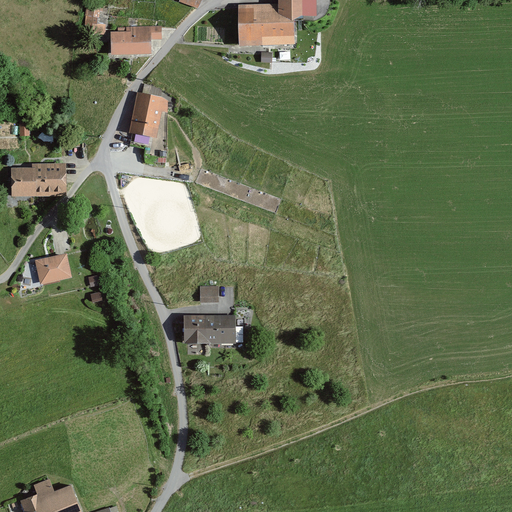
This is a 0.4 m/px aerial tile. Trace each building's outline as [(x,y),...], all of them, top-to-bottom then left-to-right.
[(311,0),(272,0),(273,5),(232,6),(233,45),(287,44),(287,18),(311,17),(311,0)] [(101,6),(83,2),(76,32),(100,38),(103,25),(97,24),(101,6)] [(157,28),(107,28),(106,57),(144,56),(146,39),(157,40),(157,28)] [(272,53),(262,52),(261,62),(271,63),(272,53)] [(164,97),(137,90),(125,131),(153,138),(164,97)] [(26,121),(16,122),(17,135),(26,135),(26,121)] [(29,167),(7,167),(8,196),(62,196),(62,162),(29,162),(29,167)] [(61,253),(31,259),(36,284),(66,278),(61,253)] [(97,276),(89,277),(90,286),(99,285),(97,276)] [(217,283),(198,283),(198,301),(216,301),(217,283)] [(100,291),(90,294),(93,303),(102,300),(100,291)] [(231,315),(180,313),(178,342),(230,345),(231,315)] [(34,494),(18,500),(21,511),(76,511),(67,484),(50,490),(46,478),(31,483),(34,494)]
